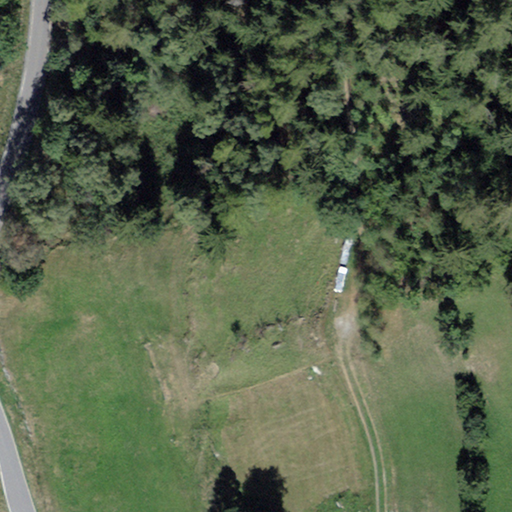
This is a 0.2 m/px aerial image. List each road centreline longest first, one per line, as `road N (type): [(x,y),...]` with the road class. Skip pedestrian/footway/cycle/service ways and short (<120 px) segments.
road 1 (track): [(360,203),(341,335),(374,450),(377,511)]
road 2 (tertiary): [(36,0),(31,59),(0,167)]
